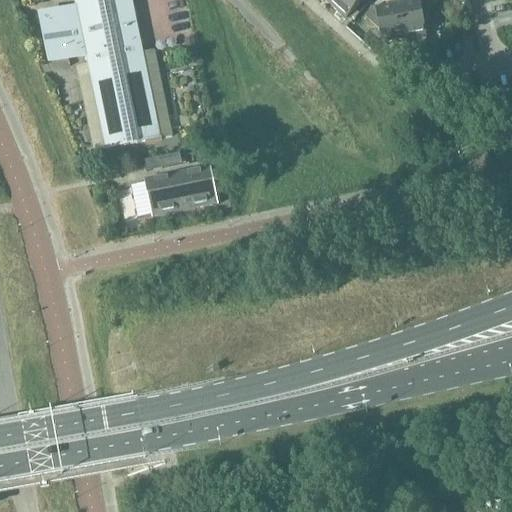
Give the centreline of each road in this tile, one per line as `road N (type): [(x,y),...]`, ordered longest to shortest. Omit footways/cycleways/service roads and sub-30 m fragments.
road 1 (trunk): [(511,310),(272,384),(0,437)]
road 2 (trunk): [(0,467),(511,357)]
road 3 (unclassified): [(93,511),(48,273),(0,140)]
